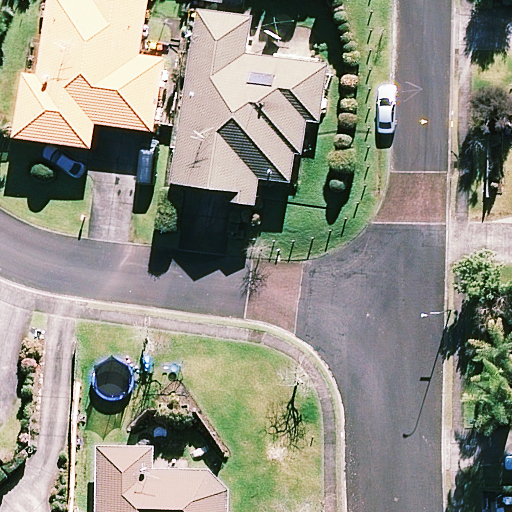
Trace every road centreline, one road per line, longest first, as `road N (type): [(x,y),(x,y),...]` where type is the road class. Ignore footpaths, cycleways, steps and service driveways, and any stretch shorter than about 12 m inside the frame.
road 1 (residential): [(0,240),(45,262),(402,305)]
road 2 (residential): [(419,0),(402,305)]
road 3 (residential): [(402,305),(402,511)]
